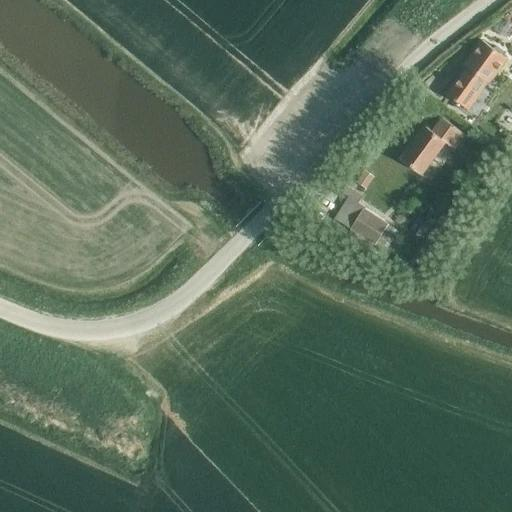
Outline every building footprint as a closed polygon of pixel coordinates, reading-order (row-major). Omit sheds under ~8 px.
[(490,83),(508,59),(505,57),(505,52),(498,47),(493,48),(483,41),(465,65),(468,68),(449,95),(468,109),(477,96),(474,94),(485,80),(490,83)] [(432,132),(425,127),(401,159),(422,174),(445,143),(451,147),(462,133),(442,118),(432,132)] [(364,171),(355,183),(365,190),(373,178),(364,171)] [(345,187),(340,194),(347,198),(356,204),(361,197),(345,187)] [(354,232),(350,239),(368,251),(373,244),(374,245),(386,252),(399,232),(387,224),(364,209),(351,229),(354,232)] [(425,219),(415,235),(425,242),(440,251),(453,230),(438,221),(435,226),(425,219)]
